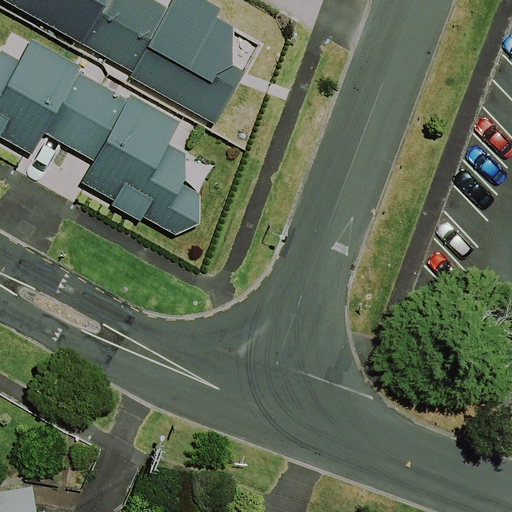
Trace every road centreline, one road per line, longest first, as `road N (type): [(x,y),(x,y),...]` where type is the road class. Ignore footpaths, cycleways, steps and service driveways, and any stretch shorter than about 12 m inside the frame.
road 1 (residential): [(259,407),(410,0)]
road 2 (residential): [(259,407),(0,274)]
road 3 (residential): [(511,502),(259,407)]
